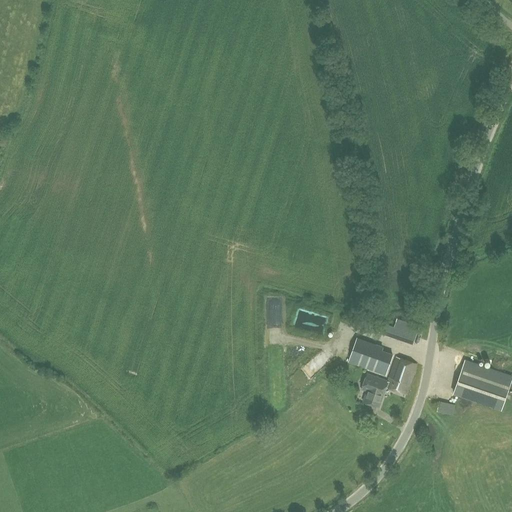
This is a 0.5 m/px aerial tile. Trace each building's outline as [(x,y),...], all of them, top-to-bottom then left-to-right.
[(284,333),(284,316),(274,316),(274,333),(284,333)] [(357,317),(357,319),(356,325),(371,329),(372,321),(357,317)] [(406,325),(406,327),(386,326),(386,335),(419,335),(419,325),(406,325)] [(383,348),(357,339),(348,362),(386,375),(393,356),(382,352),(383,348)] [(326,355),(320,359),(326,367),(332,362),(326,355)] [(396,356),(389,381),(386,387),(407,394),(417,363),(396,356)] [(507,373),(459,357),(452,381),(500,396),(507,373)] [(362,389),(366,391),(362,402),(379,408),(386,387),(389,381),(367,374),(362,389)] [(452,415),(454,406),(438,401),(436,411),(452,415)] [(439,439),(434,441),(438,450),(443,447),(439,439)]
